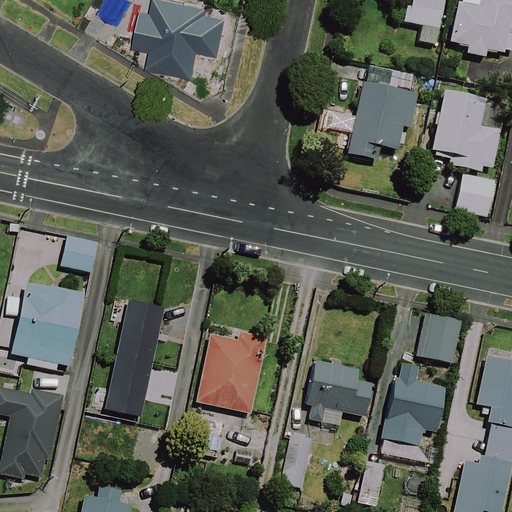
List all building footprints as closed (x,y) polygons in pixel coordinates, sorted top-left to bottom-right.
[(206,8),(167,0),(156,0),(146,48),(195,59),(199,43),(208,45),(212,27),(202,25),(206,8)] [(443,0),(407,0),(402,25),(419,28),(416,44),(433,48),(443,0)] [(511,51),(511,0),(478,0),(477,10),(455,5),(447,46),(465,49),(464,57),(482,60),(484,52),(511,58),(511,51)] [(414,98),(362,87),(355,118),(352,118),(344,155),(393,167),(401,128),(407,129),(414,98)] [(483,102),(444,93),(429,154),(448,159),(446,167),(480,175),(481,168),(490,170),(499,134),(477,129),(483,102)] [(496,184),(460,178),(453,214),(490,220),(496,184)] [(96,246),(68,240),(62,269),(90,275),(96,246)] [(12,357),(26,360),(24,368),(56,374),(57,366),(68,368),(82,297),(25,286),(12,357)] [(163,312),(128,304),(104,412),(140,419),(163,312)] [(461,324),(425,316),(416,358),(452,366),(461,324)] [(266,337),(239,331),(236,342),(209,336),(194,405),(249,417),(251,408),(265,411),(275,368),(260,365),(266,337)] [(419,370),(396,365),(380,443),(378,456),(427,466),(443,392),(416,386),(419,370)] [(357,374),(315,366),(305,422),(337,428),(340,415),(362,419),(368,386),(355,384),(357,374)] [(511,383),(471,374),(462,418),(511,428),(511,383)] [(60,401),(0,388),(0,417),(10,419),(0,466),(0,476),(38,484),(43,461),(47,462),(60,401)] [(137,431),(106,424),(99,458),(130,465),(137,431)] [(304,483),(312,440),(287,435),(278,478),(304,483)] [(469,461),(448,456),(442,485),(463,489),(469,461)] [(376,508),(381,467),(361,464),(355,505),(376,508)] [(119,507),(121,493),(83,487),(79,511),(133,511),(134,510),(119,507)]
